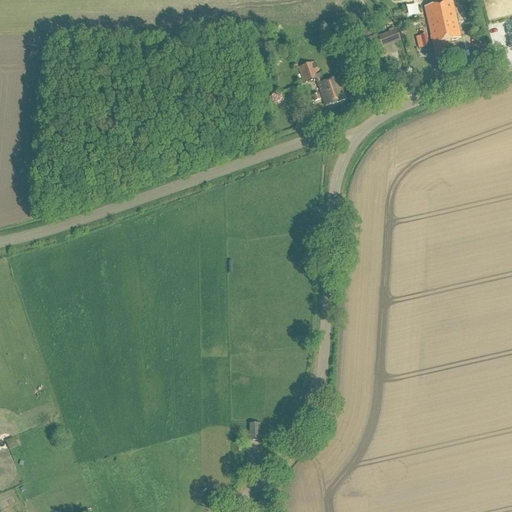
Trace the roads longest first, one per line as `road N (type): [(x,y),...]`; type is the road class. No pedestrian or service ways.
road 1 (tertiary): [(231,511),(291,442),(313,402),(332,193),(351,143)]
road 2 (tertiary): [(0,243),(312,139),(330,134),(351,143)]
road 3 (tertiary): [(351,143),(406,103),(511,64)]
